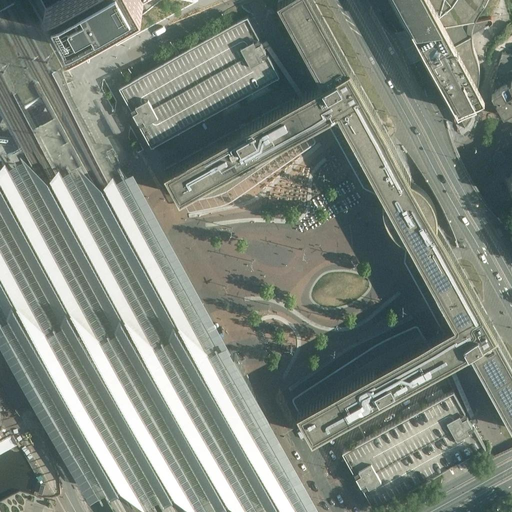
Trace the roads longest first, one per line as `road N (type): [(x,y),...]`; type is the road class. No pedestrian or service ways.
road 1 (tertiary): [(340,0),(511,311)]
road 2 (tertiary): [(511,277),(359,0)]
road 3 (tertiary): [(511,453),(407,511)]
